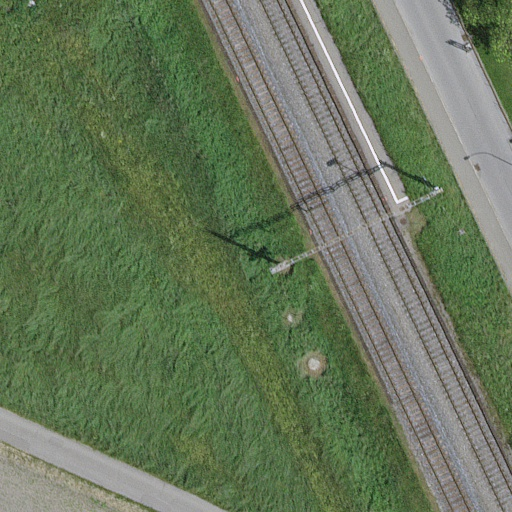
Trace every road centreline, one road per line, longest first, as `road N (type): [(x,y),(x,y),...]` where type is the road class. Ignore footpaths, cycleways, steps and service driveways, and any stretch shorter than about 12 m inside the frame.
road 1 (residential): [(418,0),(511,194)]
road 2 (unclassified): [(186,511),(0,427)]
